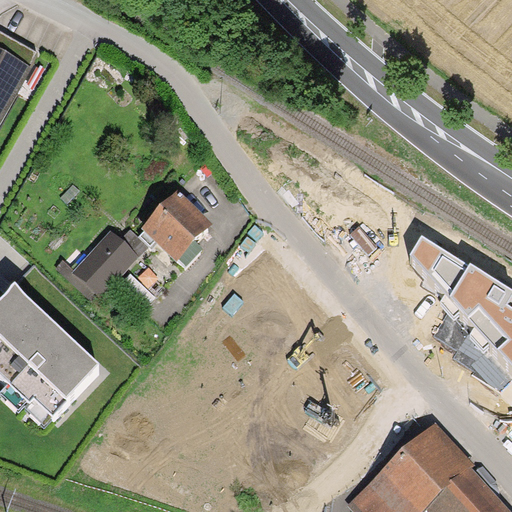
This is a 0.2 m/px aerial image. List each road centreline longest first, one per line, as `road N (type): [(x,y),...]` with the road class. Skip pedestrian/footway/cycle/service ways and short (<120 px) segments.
road 1 (residential): [(511,477),(260,199),(166,73),(134,45),(47,0)]
road 2 (primary): [(511,185),(407,112),(283,0)]
